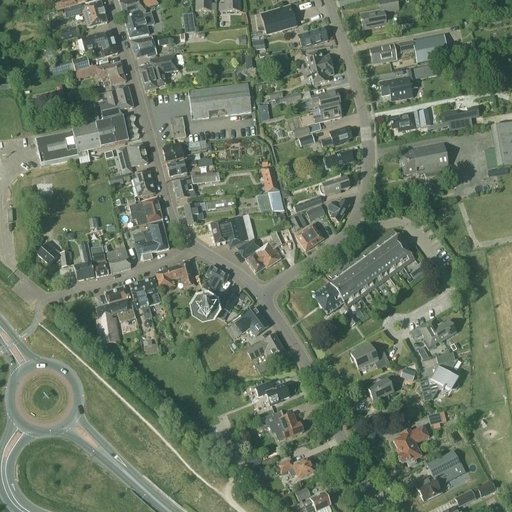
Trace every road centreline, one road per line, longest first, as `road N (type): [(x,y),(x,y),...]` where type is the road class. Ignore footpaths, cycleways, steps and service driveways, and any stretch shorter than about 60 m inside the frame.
road 1 (tertiary): [(199,252),(168,215),(108,0)]
road 2 (tertiary): [(378,511),(301,355),(261,296)]
road 3 (residential): [(355,213),(365,165),(363,116),(328,0)]
road 4 (residential): [(14,271),(43,298),(53,297),(199,252)]
road 5 (residential): [(397,330),(446,298),(446,280),(409,225),(355,213)]
road 6 (residential): [(261,296),(336,243),(355,213)]
road 7 (primary): [(57,430),(159,503)]
road 8 (primary): [(159,503),(75,411)]
